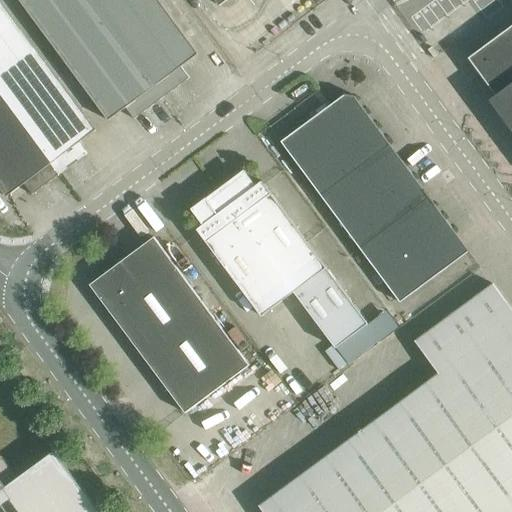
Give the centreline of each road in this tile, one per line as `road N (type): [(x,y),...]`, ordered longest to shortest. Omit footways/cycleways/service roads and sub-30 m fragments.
road 1 (unclassified): [(511,218),(394,59),(374,40),(350,34),(323,44),(48,247),(24,284)]
road 2 (unclassified): [(171,511),(31,321),(24,284)]
